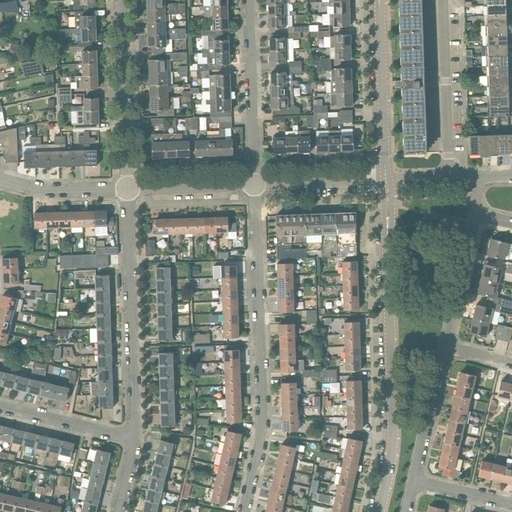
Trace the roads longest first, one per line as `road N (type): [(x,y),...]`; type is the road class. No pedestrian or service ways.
road 1 (tertiary): [(380,511),(393,447),(383,184)]
road 2 (residential): [(245,511),(263,417),(255,187)]
road 3 (residential): [(135,439),(127,189)]
road 4 (residential): [(127,189),(121,0)]
road 5 (residential): [(255,187),(250,0)]
road 6 (tertiary): [(376,0),(383,184)]
road 7 (residential): [(449,182),(444,0)]
road 8 (residential): [(135,439),(0,405)]
road 9 (residential): [(415,483),(447,348)]
road 10 (residential): [(447,348),(477,214)]
road 11 (residential): [(0,182),(46,192),(127,189)]
road 12 (residential): [(255,187),(383,184)]
road 13 (residential): [(127,189),(255,187)]
